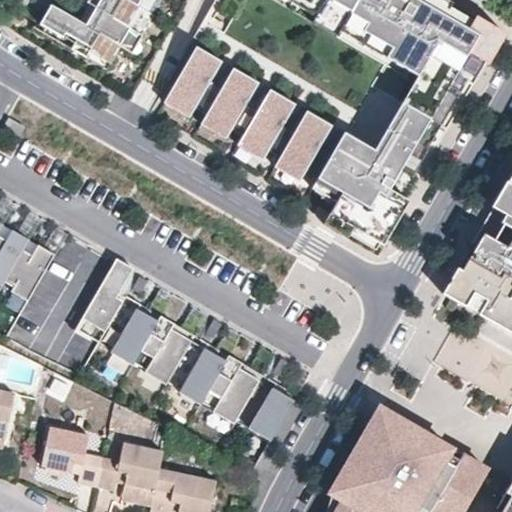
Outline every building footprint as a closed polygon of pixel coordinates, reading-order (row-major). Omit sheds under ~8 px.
[(77,22),(48,5),(36,25),(41,28),(39,31),(106,69),(113,56),(103,51),(109,40),(119,46),(131,53),(142,35),(125,25),(140,0),(99,0),(84,26),(77,22)] [(89,0),(77,22),(84,26),(99,0),(89,0)] [(392,51),(303,0),(281,0),(316,20),(313,25),(337,39),(339,34),(386,61),(392,51)] [(303,0),(392,51),(386,61),(411,75),(396,101),(402,105),(433,123),(472,56),(484,63),(498,39),(482,30),(449,11),(430,0),(303,0)] [(440,0),(430,0),(449,11),(452,6),(440,0)] [(485,25),(482,30),(498,39),(484,63),(489,66),(505,38),(485,25)] [(119,46),(109,40),(103,51),(113,56),(119,46)] [(411,173),(374,152),(345,134),(333,153),(321,146),(332,127),(308,113),(297,132),(284,125),(295,106),(271,91),(260,110),(247,103),(259,84),(234,70),(222,89),(210,82),(222,63),(197,48),(170,94),(195,108),(207,115),(232,130),(244,137),(269,151),(281,158),(305,173),(318,180),(323,170),(337,179),(332,188),(341,193),(337,201),(323,224),(347,238),(349,235),(375,250),(418,177),(411,173)] [(484,63),(472,56),(433,123),(402,105),(374,152),(411,173),(465,82),(471,86),(484,63)] [(189,118),(195,108),(170,94),(164,104),(189,118)] [(25,124),(9,114),(3,124),(19,134),(25,124)] [(226,140),(232,130),(207,115),(201,125),(226,140)] [(263,161),(269,151),(244,137),(238,146),(263,161)] [(300,182),(305,173),(281,158),(275,168),(300,182)] [(323,170),(318,180),(313,187),(337,201),(341,193),(332,188),(337,179),(323,170)] [(511,175),(481,229),(496,238),(483,261),(468,252),(444,294),(511,333),(511,175)] [(0,219),(2,221),(15,199),(3,192),(0,197),(0,219)] [(28,236),(41,214),(30,207),(17,229),(28,236)] [(55,252),(68,230),(56,223),(43,245),(55,252)] [(0,282),(1,283),(3,279),(22,247),(28,236),(17,229),(11,226),(5,237),(0,233),(0,282)] [(483,261),(496,238),(481,229),(468,252),(483,261)] [(27,298),(55,252),(43,245),(37,242),(31,252),(22,247),(3,279),(12,284),(10,288),(27,298)] [(113,261),(130,271),(132,268),(115,258),(113,261)] [(118,291),(130,271),(113,261),(101,281),(118,291)] [(96,340),(123,294),(118,291),(101,281),(72,330),(87,338),(88,336),(96,340)] [(158,315),(170,295),(158,288),(146,307),(158,315)] [(131,361),(155,320),(136,308),(139,303),(123,294),(96,340),(109,348),(108,351),(129,363),(131,361)] [(146,307),(139,303),(136,308),(155,320),(158,315),(146,307)] [(192,334),(204,315),(190,307),(178,326),(192,334)] [(164,381),(189,340),(168,327),(172,322),(158,315),(155,320),(131,361),(143,368),(141,371),(163,383),(164,381)] [(178,326),(172,322),(168,327),(189,340),(192,334),(178,326)] [(226,354),(237,335),(225,327),(213,347),(226,354)] [(436,362),(480,381),(495,347),(451,328),(436,362)] [(198,401),(222,359),(203,348),(206,343),(192,334),(189,340),(164,381),(177,388),(175,390),(197,403),(198,401)] [(213,347),(206,343),(203,348),(222,359),(226,354),(213,347)] [(259,374),(271,355),(258,347),(246,367),(259,374)] [(232,420),(256,379),(236,367),(239,362),(226,354),(222,359),(198,401),(210,408),(209,410),(230,423),(232,420)] [(246,367),(239,362),(236,367),(256,379),(259,374),(246,367)] [(294,395),(306,375),(295,369),(283,389),(294,395)] [(267,441),(291,400),(270,388),(273,382),(259,374),(256,379),(232,420),(267,441)] [(0,439),(3,440),(13,393),(0,390),(0,439)] [(380,407),(372,422),(379,426),(388,412),(380,407)] [(333,494),(326,511),(405,511),(411,503),(425,511),(464,511),(489,470),(463,456),(456,467),(445,460),(440,471),(429,464),(432,459),(433,455),(432,449),(431,444),(428,439),(425,434),(422,431),(388,412),(379,426),(372,422),(338,481),(341,483),(347,486),(340,498),(334,495),(333,494)] [(48,427),(40,464),(78,472),(76,482),(95,486),(101,456),(84,453),(88,435),(48,427)] [(432,459),(429,464),(440,471),(445,460),(456,467),(463,456),(422,431),(425,434),(428,439),(431,444),(432,449),(433,455),(432,459)] [(122,443),(118,459),(101,456),(95,486),(122,491),(120,499),(151,506),(158,469),(162,451),(122,443)] [(151,509),(166,511),(207,511),(214,481),(192,477),(158,469),(151,506),(151,509)] [(511,511),(511,482),(494,511),(511,511)] [(347,486),(341,483),(334,495),(340,498),(347,486)] [(425,511),(411,503),(405,511),(425,511)]
